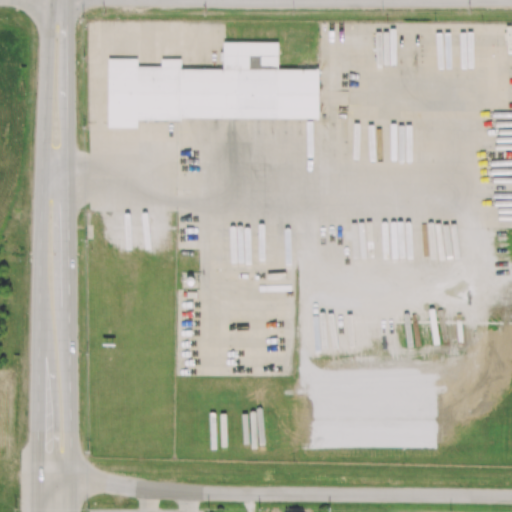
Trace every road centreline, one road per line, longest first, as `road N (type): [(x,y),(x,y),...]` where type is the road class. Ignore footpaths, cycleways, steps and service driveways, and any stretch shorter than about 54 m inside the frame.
road 1 (secondary): [(65,0),(53,24),(43,172),(40,511)]
road 2 (secondary): [(70,511),(66,0)]
road 3 (residential): [(511,498),(40,484)]
road 4 (residential): [(233,0),(429,0)]
